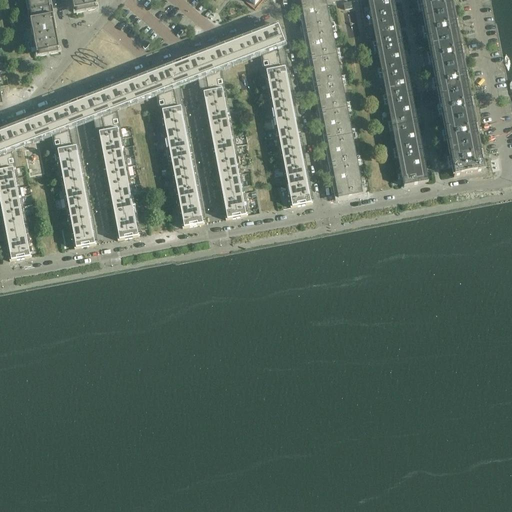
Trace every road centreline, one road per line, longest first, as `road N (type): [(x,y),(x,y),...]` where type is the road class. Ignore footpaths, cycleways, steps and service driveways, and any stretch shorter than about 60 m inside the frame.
road 1 (residential): [(326,213),(505,180),(474,0)]
road 2 (residential): [(1,274),(326,213)]
road 3 (residential): [(39,101),(286,6)]
road 4 (residential): [(326,213),(286,6)]
